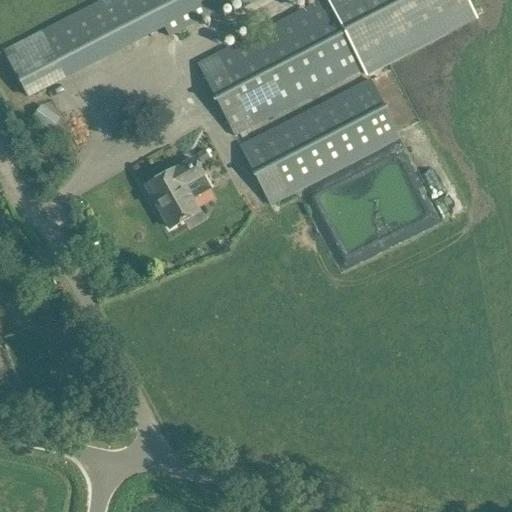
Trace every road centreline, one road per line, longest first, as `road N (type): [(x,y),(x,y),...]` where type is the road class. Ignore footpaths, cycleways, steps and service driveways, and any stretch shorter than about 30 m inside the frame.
road 1 (unclassified): [(120,462),(336,511)]
road 2 (unclassified): [(120,462),(0,437)]
